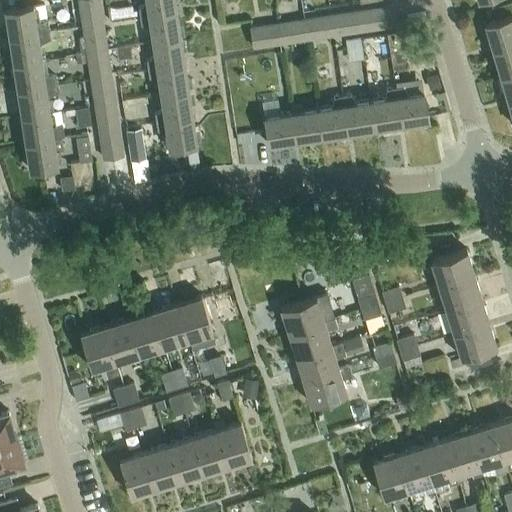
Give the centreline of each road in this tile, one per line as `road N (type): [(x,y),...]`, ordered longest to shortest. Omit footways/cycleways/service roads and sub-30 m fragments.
road 1 (residential): [(6,240),(182,187),(373,184),(485,170)]
road 2 (residential): [(72,511),(45,426),(50,380),(6,240)]
road 3 (residential): [(485,170),(433,0)]
